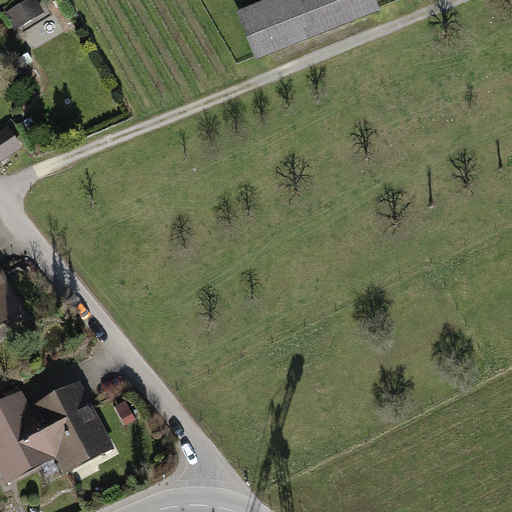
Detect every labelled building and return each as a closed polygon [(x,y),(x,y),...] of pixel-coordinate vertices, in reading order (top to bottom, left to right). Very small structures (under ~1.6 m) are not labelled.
[(40,0),(30,0),(10,14),(22,32),(50,14),(40,0)] [(391,0),(275,0),(253,8),(272,58),(396,12),(391,0)] [(12,129),(0,135),(0,161),(1,164),(24,151),(12,129)] [(0,322),(21,312),(0,272),(0,322)] [(23,396),(0,407),(0,462),(8,478),(57,453),(66,470),(110,447),(79,388),(32,412),(23,396)]
